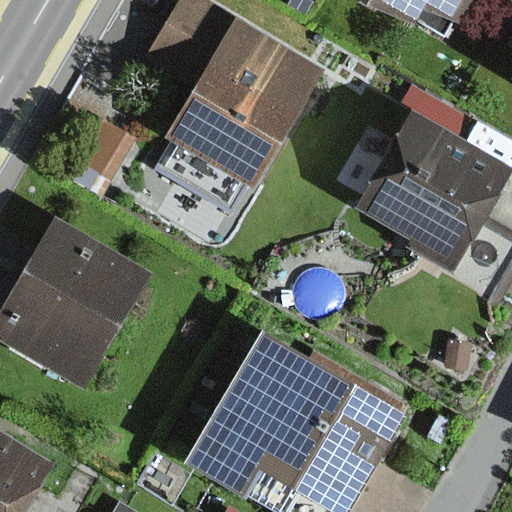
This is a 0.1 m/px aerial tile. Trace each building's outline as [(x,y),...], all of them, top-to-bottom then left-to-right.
[(327,71),(204,0),(181,0),(147,59),(197,88),(166,140),(256,192),(327,71)] [(450,40),(473,0),(368,0),(416,27),(418,22),(450,40)] [(511,170),(415,114),(360,210),(412,240),(408,248),(453,274),(511,170)] [(138,139),(105,120),(70,180),(103,199),(138,139)] [(0,341),(86,392),(154,274),(58,218),(0,317),(0,341)] [(246,500),(263,470),(333,511),(350,511),(406,417),(265,334),(187,466),(246,500)] [(472,344),(448,341),(445,370),(469,374),(472,344)] [(0,511),(27,511),(56,465),(0,431),(0,511)] [(134,511),(118,502),(111,511),(134,511)]
